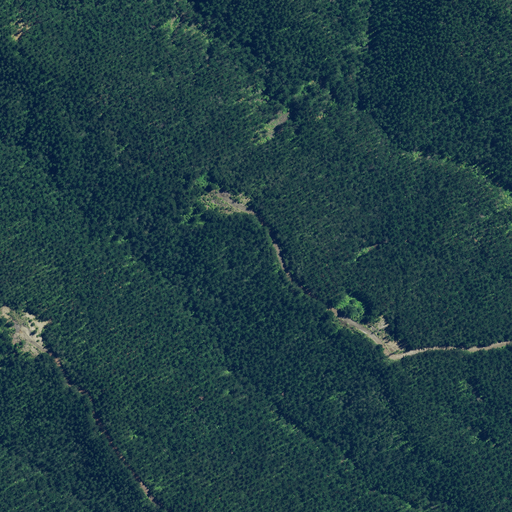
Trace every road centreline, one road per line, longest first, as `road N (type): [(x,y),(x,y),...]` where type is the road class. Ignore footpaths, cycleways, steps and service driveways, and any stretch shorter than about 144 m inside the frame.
road 1 (track): [(511,340),(390,358),(353,317),(310,294),(273,230),(217,200)]
road 2 (track): [(0,314),(56,350),(86,381),(96,449),(108,466),(180,511)]
